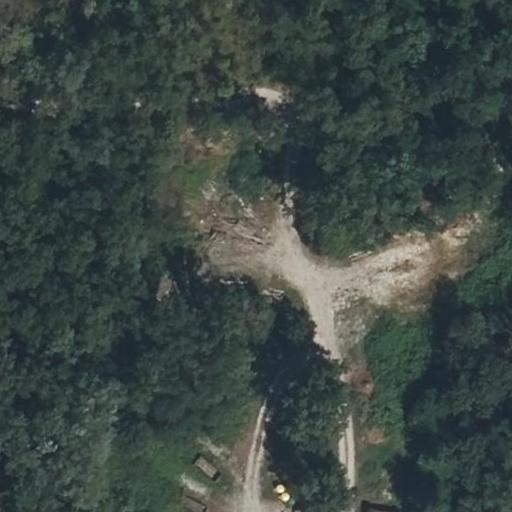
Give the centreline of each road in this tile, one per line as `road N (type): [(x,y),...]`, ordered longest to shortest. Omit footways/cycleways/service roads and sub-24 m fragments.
road 1 (track): [(282,95),(297,138),(285,237),(315,292),(345,433),(342,511)]
road 2 (track): [(0,100),(58,107),(282,95)]
